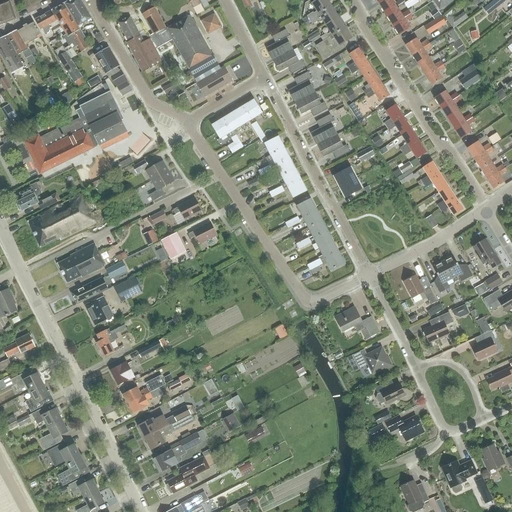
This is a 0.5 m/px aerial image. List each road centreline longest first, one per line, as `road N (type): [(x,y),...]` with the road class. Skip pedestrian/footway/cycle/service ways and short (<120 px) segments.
road 1 (residential): [(369,275),(315,300),(301,296),(192,121)]
road 2 (unclassified): [(140,511),(21,270)]
road 3 (residential): [(354,0),(434,140),(447,144),(488,207)]
road 4 (residential): [(264,77),(369,275)]
road 5 (residential): [(192,121),(148,101),(90,0)]
road 6 (unclassified): [(369,275),(484,210)]
